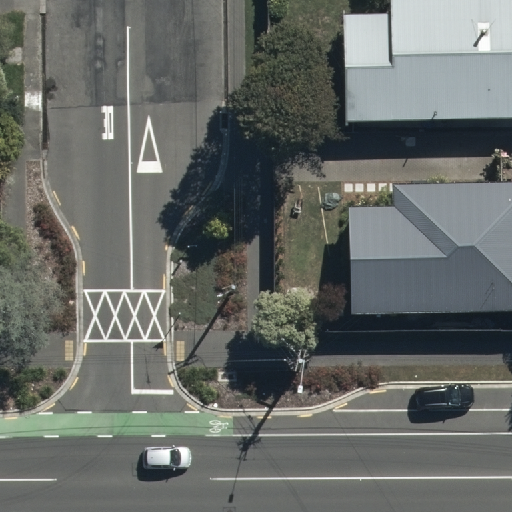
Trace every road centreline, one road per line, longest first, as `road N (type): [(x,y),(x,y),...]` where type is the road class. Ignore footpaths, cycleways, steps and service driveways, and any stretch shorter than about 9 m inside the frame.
road 1 (residential): [(132,480),(126,0)]
road 2 (tertiary): [(511,477),(132,480)]
road 3 (tertiary): [(132,480),(0,481)]
